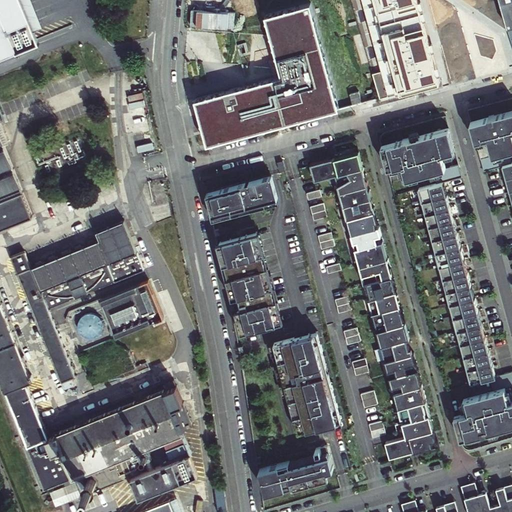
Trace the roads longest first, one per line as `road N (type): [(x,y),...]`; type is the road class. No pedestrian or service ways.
road 1 (residential): [(363,119),(462,468)]
road 2 (residential): [(246,511),(184,168)]
road 3 (residential): [(511,314),(453,94)]
road 4 (residential): [(184,168),(363,119)]
road 5 (residential): [(184,168),(167,72),(173,0)]
road 6 (residential): [(462,468),(315,511)]
